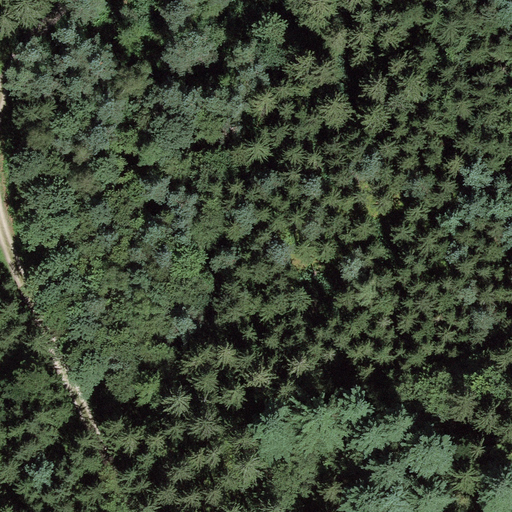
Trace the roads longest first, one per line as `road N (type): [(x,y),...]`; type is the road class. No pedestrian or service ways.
road 1 (track): [(0,192),(26,312),(130,511)]
road 2 (track): [(75,0),(35,41),(0,110)]
